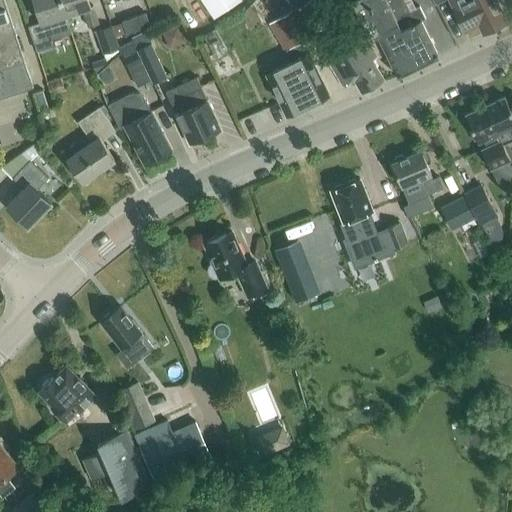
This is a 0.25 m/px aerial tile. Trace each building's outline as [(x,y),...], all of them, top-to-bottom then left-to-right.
[(0,0),(0,96),(32,87),(3,0),(0,0)] [(65,15),(60,0),(32,0),(39,21),(28,25),(36,51),(53,46),(51,39),(71,33),(65,15)] [(60,0),(65,15),(83,10),(88,27),(98,24),(92,5),(89,6),(86,0),(60,0)] [(201,0),(213,18),(239,0),(201,0)] [(289,0),(295,9),(308,0),(289,0)] [(404,0),(346,0),(348,2),(351,1),(369,37),(378,33),(398,75),(438,56),(420,20),(424,18),(419,7),(410,11),(404,0)] [(432,0),(435,4),(443,0),(448,0),(464,31),(478,24),(482,33),(508,20),(497,0),(432,0)] [(265,75),(271,86),(270,90),(273,96),(277,98),(285,116),(329,95),(309,54),(305,56),(299,44),(310,37),(293,9),(269,24),(276,35),(286,52),(290,49),(296,61),(265,75)] [(122,21),(126,34),(150,26),(146,12),(122,21)] [(170,47),(186,40),(178,24),(162,32),(170,47)] [(95,31),(103,54),(120,48),(112,25),(95,31)] [(362,92),(383,78),(371,59),(375,56),(361,32),(324,55),(343,86),(354,80),(362,92)] [(136,49),(142,63),(143,62),(152,82),(165,76),(146,33),(132,39),(136,49)] [(128,69),(142,63),(136,49),(122,56),(128,69)] [(71,74),(83,70),(79,58),(77,59),(75,60),(74,61),(72,62),(71,64),(70,65),(70,67),(70,70),(70,71),(71,74)] [(105,58),(91,63),(94,73),(109,68),(105,58)] [(221,130),(207,100),(196,77),(165,91),(189,145),(221,130)] [(33,92),(39,111),(48,108),(42,90),(33,92)] [(107,104),(113,116),(120,129),(124,126),(145,166),(171,152),(142,96),(138,93),(133,92),(128,94),(107,104)] [(485,106),(503,144),(511,140),(511,136),(508,129),(511,126),(511,106),(511,107),(506,96),(485,106)] [(479,142),(483,140),(486,146),(481,149),(490,169),(510,160),(503,144),(485,106),(466,114),(479,142)] [(101,140),(115,130),(99,107),(78,122),(91,142),(67,158),(83,181),(114,160),(101,140)] [(397,155),(393,159),(394,161),(392,162),(402,186),(403,186),(408,198),(426,191),(427,194),(444,187),(440,177),(434,179),(421,150),(404,157),(403,155),(397,155)] [(28,227),(51,203),(36,189),(47,177),(29,159),(11,178),(22,188),(6,205),(28,227)] [(347,220),(363,261),(386,252),(370,211),(373,210),(361,178),(331,190),(344,221),(347,220)] [(496,213),(482,187),(465,195),(479,222),(496,213)] [(441,207),(452,229),(462,225),(466,234),(478,228),(463,196),(441,207)] [(402,219),(390,222),(396,244),(408,241),(402,219)] [(207,271),(208,272),(209,274),(210,275),(212,276),(215,277),(216,277),(218,277),(219,276),(220,277),(236,270),(247,296),(268,288),(256,260),(246,264),(232,231),(205,242),(213,261),(212,262),(210,263),(209,264),(208,266),(208,267),(207,269),(207,271)] [(304,253),(280,263),(295,300),(319,290),(304,253)] [(143,356),(154,347),(132,318),(131,319),(121,306),(101,321),(123,349),(132,342),(143,356)] [(79,412),(96,395),(66,366),(54,378),(54,377),(52,379),(49,378),(42,385),(43,389),(41,391),(55,405),(54,407),(55,407),(53,411),(61,419),(65,417),(66,418),(76,408),(79,412)] [(131,410),(137,424),(172,409),(165,395),(131,410)] [(156,482),(212,458),(195,419),(139,443),(156,482)] [(262,449),(288,438),(281,421),(255,431),(262,449)] [(123,500),(153,487),(128,431),(101,443),(103,446),(78,456),(86,474),(107,464),(123,500)] [(7,476),(18,466),(0,443),(0,491),(4,496),(15,487),(7,476)] [(50,511),(51,511),(34,490),(10,509),(12,511),(50,511)]
